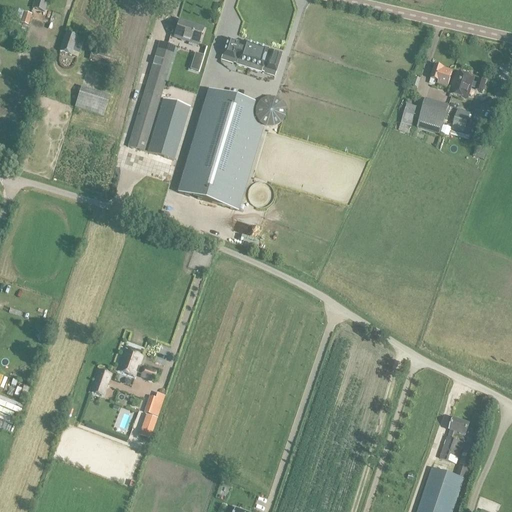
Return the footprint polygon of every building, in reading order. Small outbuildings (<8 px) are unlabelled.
[(48,0),(35,0),(32,10),(44,14),(48,0)] [(24,14),(21,24),(28,26),(31,16),(24,14)] [(180,22),(175,39),(198,46),(203,29),(180,22)] [(99,42),(101,36),(101,35),(92,33),(90,39),(99,42)] [(60,53),(72,57),(73,52),(79,54),(84,40),(66,34),(60,53)] [(227,41),(222,58),(234,62),(235,58),(239,59),(236,66),(249,70),(256,46),(254,45),(253,45),(245,42),(244,42),(243,43),(244,43),(243,46),(239,45),(227,41)] [(159,42),(128,148),(145,153),(176,47),(159,42)] [(256,46),(249,70),(261,74),(263,66),(266,67),(266,70),(276,73),(282,54),(271,51),(271,53),(268,52),(268,50),(269,50),(268,49),(259,47),(258,46),(256,46)] [(93,48),(89,61),(117,70),(121,57),(93,48)] [(453,72),(444,69),(435,66),(430,80),(440,83),(439,86),(447,89),(453,72)] [(467,100),(471,88),(476,90),(476,91),(482,93),(485,82),(479,80),(478,84),(473,83),(474,78),(457,73),(450,95),(467,100)] [(100,117),(107,96),(75,87),(69,107),(100,117)] [(214,103),(205,101),(177,194),(239,212),(260,141),(240,135),(244,118),(253,121),(252,117),(252,113),(254,109),(255,105),(216,93),(214,103)] [(274,128),(281,124),(285,117),(285,109),(281,102),(275,98),(267,98),(260,102),(256,108),(255,116),(259,123),(266,127),(274,128)] [(163,100),(147,153),(174,162),(190,108),(163,100)] [(426,100),(417,128),(441,135),(449,107),(426,100)] [(402,122),(412,125),(417,108),(406,105),(402,122)] [(458,110),(452,130),(464,134),(469,135),(473,121),(469,120),(471,114),(458,110)] [(475,149),(473,157),(484,161),(487,153),(475,149)] [(138,368),(142,358),(124,352),(118,372),(135,378),(136,373),(142,375),(141,378),(153,382),(156,372),(145,368),(144,370),(138,368)] [(98,371),(90,394),(104,399),(112,375),(98,371)] [(6,394),(15,399),(17,394),(7,390),(6,394)] [(163,402),(155,400),(149,398),(144,413),(150,415),(158,418),(163,402)] [(150,440),(157,420),(147,416),(139,436),(150,440)] [(457,465),(470,425),(454,420),(450,431),(451,432),(448,439),(447,439),(440,459),(457,465)] [(465,448),(455,476),(465,480),(474,451),(465,448)] [(453,511),(465,480),(455,476),(432,469),(417,511),(453,511)]
